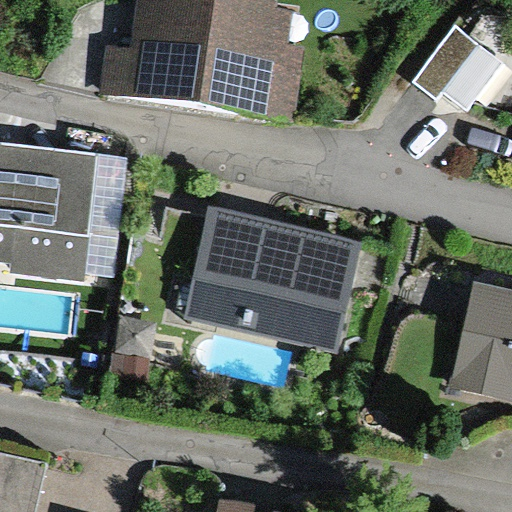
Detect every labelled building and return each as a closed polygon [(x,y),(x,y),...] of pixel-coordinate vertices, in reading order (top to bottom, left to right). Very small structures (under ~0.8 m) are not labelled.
[(267,0),(146,0),(134,96),(252,112),(267,0)] [(406,88),(423,102),(464,51),(447,37),(406,88)] [(116,166),(0,152),(0,254),(105,267),(116,166)] [(205,227),(185,314),(324,345),(344,258),(205,227)] [(456,378),(511,392),(511,308),(476,299),(456,378)] [(0,509),(12,511),(26,511),(36,470),(0,462),(0,509)]
